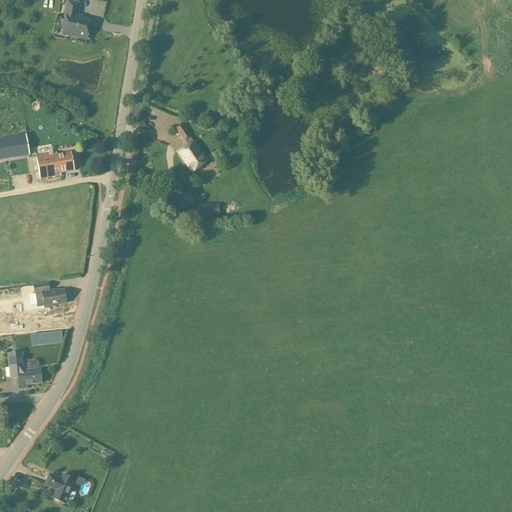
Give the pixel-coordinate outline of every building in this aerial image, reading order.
[(87,36),(90,23),(89,22),(89,24),(81,23),(80,22),(81,21),(76,20),(77,15),(80,4),(68,1),(64,17),(65,18),(67,18),(63,35),(77,37),(86,39),(87,36)] [(191,172),(206,161),(194,143),(195,142),(182,124),(175,129),(188,147),(179,154),(191,172)] [(16,137),(0,139),(0,160),(29,156),(27,145),(17,147),(16,137)] [(74,171),(71,152),(56,155),(56,152),(36,156),(40,179),(60,176),(60,174),(74,171)] [(175,194),(169,199),(181,212),(186,208),(175,194)] [(213,217),(213,205),(197,206),(198,218),(213,217)] [(50,291),(48,283),(32,285),(34,294),(35,294),(37,310),(36,310),(36,316),(47,314),(47,313),(45,313),(44,307),(66,303),(64,290),(57,291),(57,290),(50,291)] [(33,334),(34,344),(59,342),(58,332),(33,334)] [(22,370),(21,353),(8,354),(9,378),(17,378),(18,390),(27,389),(27,385),(41,384),(40,369),(39,369),(39,363),(36,361),(29,361),(26,364),(27,370),(22,370)] [(61,480),(49,474),(45,485),(59,492),(56,500),(64,504),(75,480),(63,475),(61,480)]
